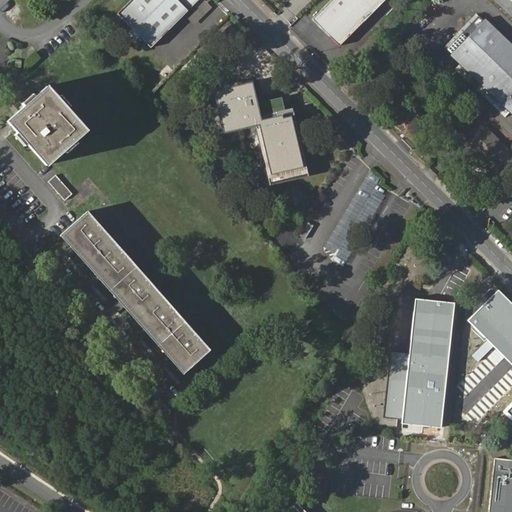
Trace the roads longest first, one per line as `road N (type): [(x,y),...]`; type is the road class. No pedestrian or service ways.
road 1 (residential): [(511,271),(242,0)]
road 2 (residential): [(443,505),(459,499),(467,475),(442,454),(417,472),(417,488),(434,504)]
